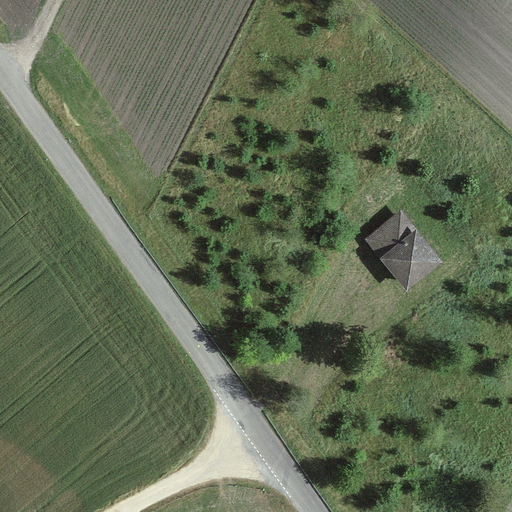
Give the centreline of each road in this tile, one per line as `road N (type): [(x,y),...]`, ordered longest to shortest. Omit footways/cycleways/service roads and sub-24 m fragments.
road 1 (tertiary): [(315,511),(0,72)]
road 2 (track): [(126,511),(258,430)]
